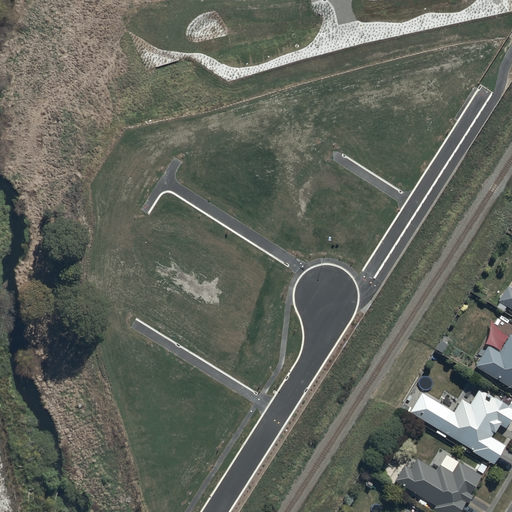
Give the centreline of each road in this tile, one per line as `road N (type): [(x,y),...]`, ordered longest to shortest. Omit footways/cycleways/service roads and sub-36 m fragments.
road 1 (residential): [(328,295),(368,274),(482,94)]
road 2 (residential): [(215,511),(319,345),(328,295)]
road 3 (residential): [(328,295),(290,261),(168,183)]
